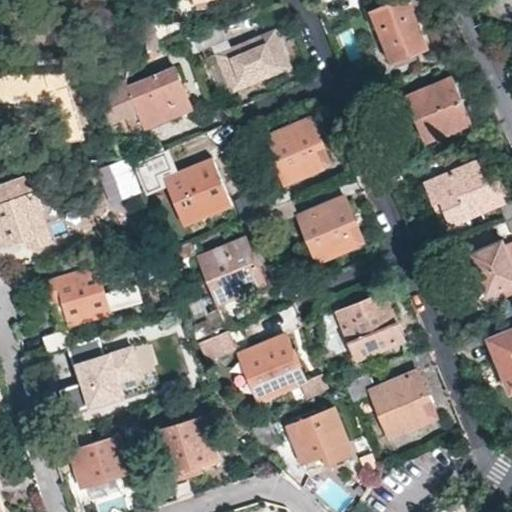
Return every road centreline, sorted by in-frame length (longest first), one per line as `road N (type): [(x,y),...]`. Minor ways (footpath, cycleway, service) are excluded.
road 1 (residential): [(403,252),(489,456),(511,477)]
road 2 (residential): [(0,323),(63,511)]
road 3 (residential): [(333,81),(403,252)]
road 4 (residential): [(180,511),(277,486),(309,511)]
road 5 (residential): [(461,0),(511,120)]
